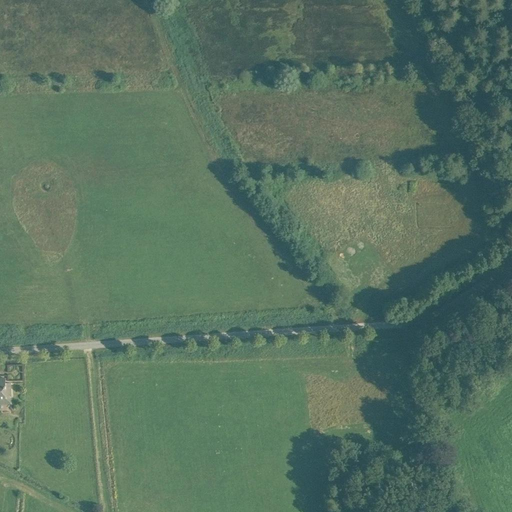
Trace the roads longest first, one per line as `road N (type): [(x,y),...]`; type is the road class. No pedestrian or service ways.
road 1 (unclassified): [(397,324),(0,350)]
road 2 (track): [(511,145),(506,0)]
road 3 (track): [(511,266),(444,311),(397,324)]
